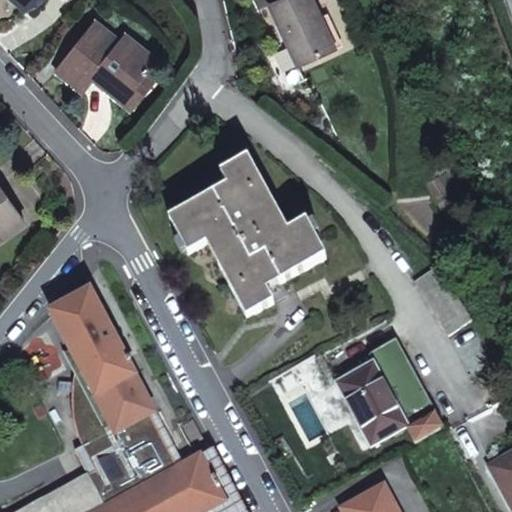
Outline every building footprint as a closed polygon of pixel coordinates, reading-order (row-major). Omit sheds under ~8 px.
[(8,0),(18,8),(25,0),(8,0)] [(299,67),(336,49),(313,0),(282,0),(270,6),(287,43),(299,67)] [(73,88),(85,73),(90,67),(104,78),(98,84),(119,102),(130,88),(125,83),(137,67),(145,57),(116,33),(110,40),(85,20),(48,67),(73,88)] [(299,67),(287,43),(275,49),(286,73),(299,67)] [(90,67),(85,73),(98,84),(104,78),(90,67)] [(148,75),(137,67),(125,83),(130,88),(119,102),(124,105),(148,75)] [(297,240),(256,162),(229,175),(236,188),(175,221),(194,258),(210,249),(250,324),(278,310),(272,298),(332,267),(314,232),(297,240)] [(18,214),(0,190),(0,200),(13,218),(18,214)] [(0,200),(0,228),(13,218),(0,200)] [(471,217),(461,224),(473,241),(483,233),(471,217)] [(426,304),(448,290),(440,277),(417,290),(426,304)] [(434,317),(456,303),(448,290),(426,304),(434,317)] [(66,312),(57,317),(63,328),(99,405),(143,384),(96,295),(66,312)] [(434,317),(442,330),(465,316),(457,302),(456,303),(434,317)] [(442,330),(450,344),(474,329),(465,316),(442,330)] [(221,511),(229,508),(201,451),(181,461),(157,420),(160,417),(143,384),(99,405),(63,328),(57,332),(69,356),(72,375),(74,392),(77,411),(82,429),(88,449),(95,466),(98,471),(21,511),(221,511)] [(405,430),(373,369),(338,388),(371,448),(405,430)] [(229,508),(221,511),(248,511),(213,447),(201,451),(229,508)] [(511,456),(492,467),(511,503),(511,456)] [(392,511),(383,496),(355,511),(392,511)]
